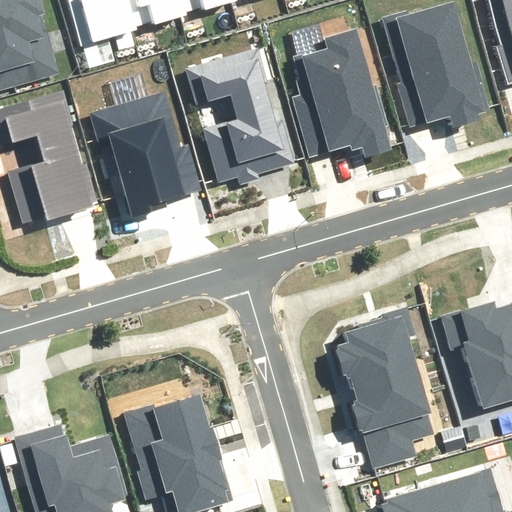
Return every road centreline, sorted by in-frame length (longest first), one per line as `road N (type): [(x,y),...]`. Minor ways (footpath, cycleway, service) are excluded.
road 1 (residential): [(241,259),(511,182)]
road 2 (residential): [(310,511),(241,259)]
road 3 (residential): [(0,328),(241,259)]
